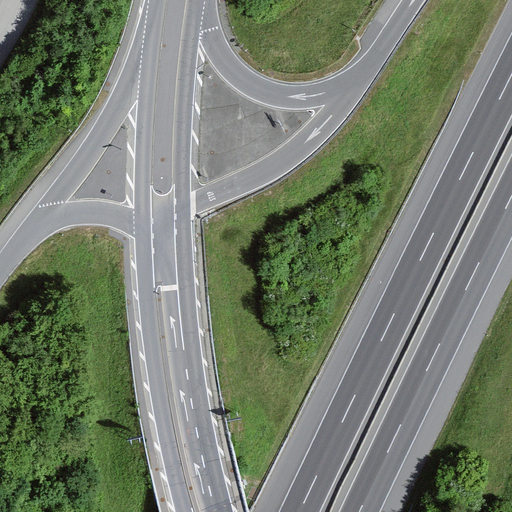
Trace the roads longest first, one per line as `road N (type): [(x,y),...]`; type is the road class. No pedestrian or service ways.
road 1 (motorway): [(511,75),(299,511)]
road 2 (motorway): [(359,511),(511,195)]
road 3 (secondary): [(141,227),(150,351),(182,511)]
road 4 (secondary): [(226,511),(189,284)]
road 5 (motorway): [(354,84),(275,166),(185,206)]
road 6 (motorway): [(149,53),(39,222)]
road 7 (motorway): [(354,84),(304,97),(270,93),(227,64),(197,17)]
road 8 (secondary): [(185,206),(197,17)]
road 9 (secondary): [(149,53),(141,222)]
